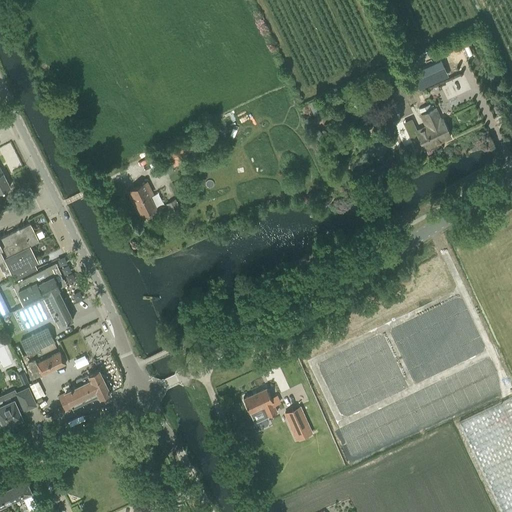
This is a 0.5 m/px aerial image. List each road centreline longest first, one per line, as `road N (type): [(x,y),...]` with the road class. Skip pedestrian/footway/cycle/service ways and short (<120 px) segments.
road 1 (tertiary): [(145,394),(286,323),(511,181)]
road 2 (tertiary): [(145,394),(55,197)]
road 3 (track): [(263,511),(200,368)]
road 4 (tertiary): [(55,197),(0,84)]
